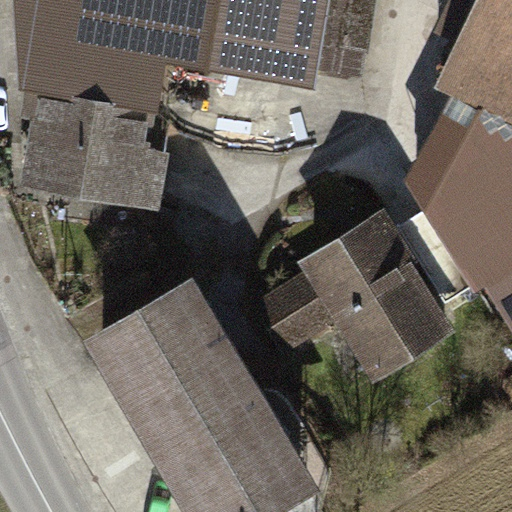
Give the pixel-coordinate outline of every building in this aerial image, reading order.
[(308,70),(319,0),(49,0),(46,24),(164,44),(308,70)] [(511,0),(487,0),(450,80),(511,108),(511,0)] [(164,44),(46,24),(34,85),(36,89),(50,90),(36,171),(160,191),(173,121),(166,109),(151,106),(164,44)] [(379,360),(443,320),(398,248),(370,265),(356,242),(318,265),(320,268),(261,305),(287,347),(347,310),(379,360)] [(107,347),(204,511),(239,511),(304,474),(197,294),(107,347)]
